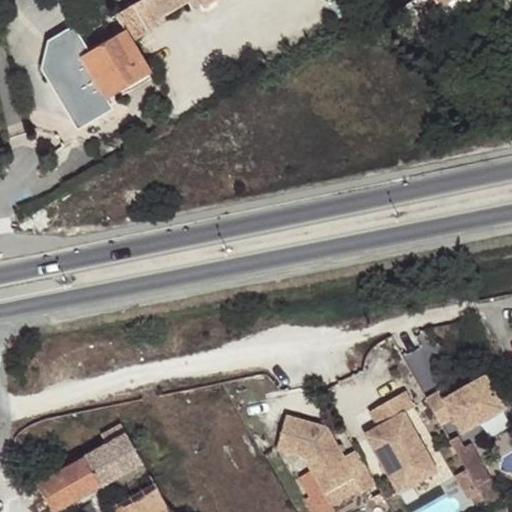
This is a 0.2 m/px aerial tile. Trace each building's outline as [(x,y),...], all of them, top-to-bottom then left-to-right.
[(214,0),(140,0),(118,14),(128,32),(133,39),(150,29),(147,22),(183,0),(201,0),(205,6),(214,0)] [(411,0),(401,0),(395,5),(398,9),(411,0)] [(409,25),(440,4),(437,0),(411,0),(398,9),(409,25)] [(449,0),(442,6),(450,17),(473,0),(449,0)] [(128,32),(118,14),(97,27),(102,34),(98,37),(103,46),(128,32)] [(78,128),(114,107),(108,96),(85,57),(88,55),(73,26),(49,39),(43,71),(78,128)] [(108,96),(151,70),(133,39),(128,32),(103,46),(88,55),(85,57),(108,96)] [(440,389),(426,397),(441,423),(454,416),(462,430),(504,406),(485,373),(444,396),(440,389)] [(365,432),(399,491),(437,469),(404,411),(414,406),(405,389),(370,409),(379,424),(365,432)] [(363,491),(377,482),(357,447),(344,455),(327,425),(286,413),(277,447),(303,454),(324,492),(354,475),(363,491)] [(171,511),(126,433),(59,471),(75,500),(103,485),(119,511),(171,511)] [(59,471),(40,482),(50,502),(55,511),(75,500),(59,471)]
